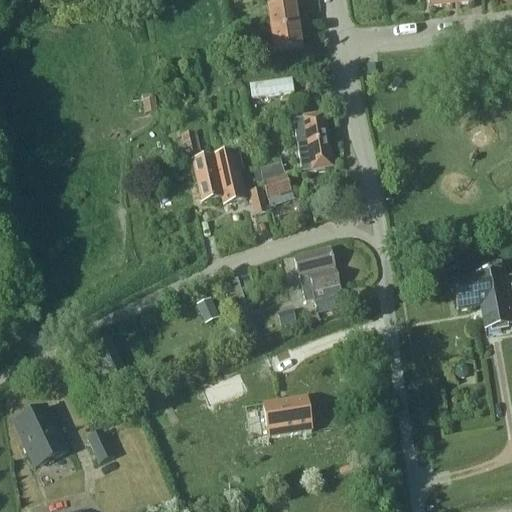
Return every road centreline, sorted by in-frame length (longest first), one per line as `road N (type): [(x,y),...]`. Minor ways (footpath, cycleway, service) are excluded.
road 1 (residential): [(0,382),(205,274),(368,225)]
road 2 (unclassified): [(414,511),(368,225)]
road 3 (residential): [(368,225),(339,52)]
road 4 (residential): [(339,52),(511,30)]
